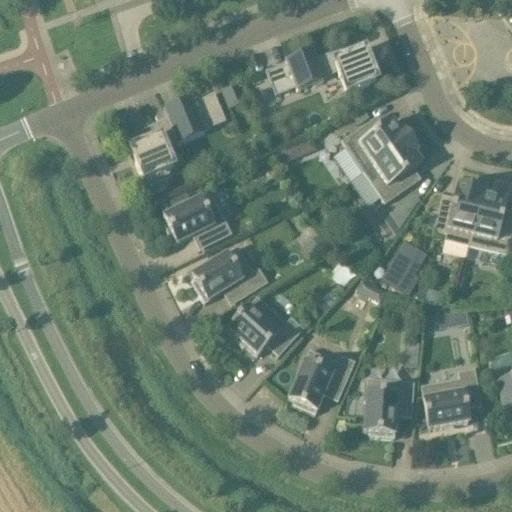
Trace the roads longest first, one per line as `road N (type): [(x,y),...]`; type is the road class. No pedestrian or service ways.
road 1 (residential): [(511,477),(449,491),(360,487),(323,476),(240,429),(191,379),(60,114)]
road 2 (tertiary): [(183,511),(117,448),(57,352),(0,208)]
road 3 (tertiary): [(0,284),(63,413),(145,511)]
road 4 (residential): [(146,80),(344,0)]
road 5 (residential): [(511,151),(476,143),(445,123),(418,88),(390,0)]
